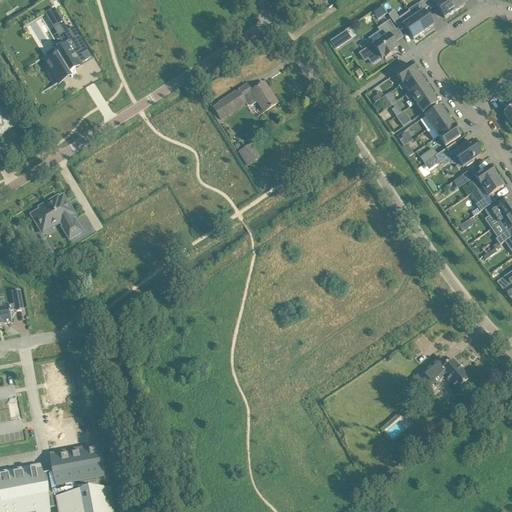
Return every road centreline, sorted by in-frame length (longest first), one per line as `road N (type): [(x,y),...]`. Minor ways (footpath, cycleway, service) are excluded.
road 1 (unclassified): [(511,351),(440,266),(274,18)]
road 2 (unclassified): [(0,193),(274,18)]
road 3 (residential): [(511,166),(428,53),(484,14),(511,18)]
